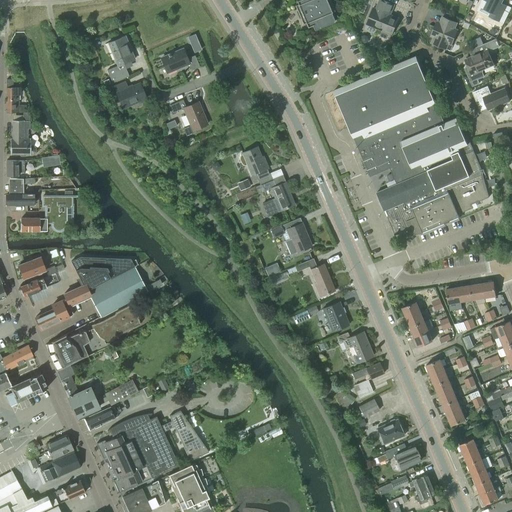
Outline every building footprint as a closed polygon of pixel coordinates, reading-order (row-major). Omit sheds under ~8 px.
[(313,24),(315,30),(335,22),(331,12),(334,11),(329,0),(297,0),(296,0),(298,4),(295,5),(298,12),(296,12),(299,18),(300,18),(303,24),(306,23),(307,27),(313,24)] [(379,0),(376,9),(373,8),(366,24),(392,35),(398,18),(390,15),(394,4),(383,0),(379,0)] [(499,21),(504,10),(499,7),(502,0),(486,0),(488,1),(484,8),(491,12),(489,16),(499,21)] [(454,29),(457,23),(442,17),(440,23),(437,21),(431,36),(434,37),(431,43),(446,49),(448,43),(451,44),(457,30),(454,29)] [(470,24),(464,21),(462,27),(468,29),(470,24)] [(488,42),(490,39),(489,36),(487,34),(484,34),(482,37),(482,40),(485,42),(488,42)] [(112,83),(129,76),(124,63),(135,59),(125,36),(108,43),(117,65),(107,70),(112,83)] [(472,86),(479,83),(477,79),(484,76),(482,72),(483,69),(493,64),(488,51),(499,46),(496,38),(471,49),(474,55),(465,59),(468,66),(465,68),(470,82),(472,86)] [(183,48),(161,57),(167,73),(189,64),(191,70),(200,67),(195,55),(187,58),(183,48)] [(444,123),(435,102),(416,56),(334,91),(370,177),(390,168),(392,173),(383,177),(385,183),(394,179),(396,184),(377,192),(377,193),(384,209),(384,210),(385,210),(385,209),(388,215),(387,216),(395,235),(409,229),(410,228),(411,230),(413,231),(415,232),(417,233),(419,233),(421,233),(423,232),(423,233),(424,232),(423,232),(459,217),(460,217),(459,214),(473,207),(472,204),(489,197),(481,169),(467,134),(464,135),(457,118),(444,123)] [(509,82),(507,78),(506,75),(505,74),(500,77),(503,84),(509,82)] [(19,105),(19,96),(19,94),(20,94),(20,87),(13,87),(13,79),(6,79),(6,112),(18,112),(28,112),(25,105),(19,105)] [(146,98),(140,83),(128,87),(125,81),(109,88),(112,96),(117,94),(123,108),(146,98)] [(487,86),(473,92),(480,109),(486,107),(487,108),(488,110),(510,101),(504,88),(490,94),(487,86)] [(207,124),(198,102),(186,107),(183,99),(170,105),(173,113),(183,108),(190,125),(183,128),(186,136),(194,132),(193,130),(207,124)] [(174,120),(166,123),(168,129),(177,125),(174,120)] [(12,138),(10,138),(10,154),(19,154),(21,156),(25,156),(27,154),(30,154),(34,154),(36,152),(36,148),(34,146),(30,146),(30,138),(28,138),(28,128),(30,128),(30,121),(12,121),(12,138)] [(493,133),(494,142),(504,140),(502,132),(493,133)] [(264,175),(262,170),(268,168),(263,156),(261,157),(257,146),(242,152),(242,154),(241,154),(240,156),(240,158),(241,163),(243,164),(245,165),(247,164),(251,175),(253,180),(257,179),(257,178),(264,175)] [(34,159),(35,164),(59,160),(58,155),(34,159)] [(24,160),(7,160),(6,160),(6,176),(18,176),(18,173),(24,173),(24,160)] [(257,178),(257,179),(259,184),(273,179),(270,173),(264,175),(257,178)] [(6,204),(9,204),(34,204),(34,193),(23,193),(23,184),(34,183),(34,178),(10,178),(10,194),(6,194),(6,204)] [(261,184),(255,187),(258,194),(264,191),(271,188),(275,198),(263,203),(268,216),(294,205),(285,182),(276,186),(273,180),(261,185),(261,184)] [(21,217),(21,231),(39,231),(39,230),(46,230),(46,223),(52,223),(53,226),(54,229),(57,230),(60,230),(63,228),(65,226),(65,222),(66,222),(65,222),(65,214),(66,214),(66,213),(65,213),(65,205),(72,205),(72,196),(76,196),(76,195),(42,196),(42,205),(50,205),(50,213),(45,213),(45,218),(39,218),(39,217),(21,217)] [(300,217),(282,225),(284,230),(286,229),(290,239),(285,241),(290,255),(296,252),(311,246),(300,217)] [(274,238),(285,233),(281,224),(270,229),(274,238)] [(45,268),(41,256),(18,265),(23,280),(38,274),(39,277),(58,270),(56,264),(45,268)] [(80,257),(72,261),(81,281),(83,280),(85,283),(89,290),(134,266),(131,259),(80,257)] [(313,258),(295,266),(295,267),(297,271),(309,266),(310,269),(316,284),(318,288),(316,289),(319,297),(335,290),(323,264),(316,267),(313,258)] [(147,292),(145,287),(135,267),(127,272),(121,274),(116,277),(110,280),(105,283),(99,285),(94,288),(89,291),(90,294),(101,316),(148,292),(147,292)] [(24,296),(28,294),(45,287),(42,277),(20,286),(24,296)] [(159,279),(145,287),(147,292),(162,284),(159,279)] [(482,283),(484,297),(496,296),(493,281),(482,283)] [(67,298),(70,305),(90,294),(89,291),(89,290),(85,283),(64,294),(67,298)] [(472,299),(484,297),(482,283),(470,285),(472,299)] [(33,308),(42,304),(57,291),(54,285),(45,288),(45,287),(28,294),(28,295),(33,308)] [(460,301),(472,299),(470,285),(458,287),(460,301)] [(449,303),(460,301),(458,287),(446,288),(449,303)] [(74,314),(70,305),(67,298),(53,305),(55,309),(37,318),(43,330),(74,314)] [(332,332),(349,324),(340,301),(322,308),(332,332)] [(406,317),(420,311),(416,302),(402,308),(406,317)] [(121,338),(120,336),(121,333),(140,323),(138,314),(138,312),(131,303),(115,312),(114,314),(100,322),(91,325),(92,328),(85,331),(83,330),(68,336),(66,334),(52,341),(46,344),(47,351),(52,359),(54,364),(55,369),(56,370),(69,364),(88,355),(107,346),(121,338)] [(309,315),(318,311),(316,305),(306,309),(309,315)] [(424,320),(421,311),(420,311),(406,317),(410,326),(424,320)] [(154,321),(158,318),(159,315),(158,312),(155,312),(150,314),(149,317),(151,320),(154,321)] [(463,321),(467,330),(472,328),(468,319),(463,321)] [(428,329),(425,321),(424,320),(410,326),(414,335),(428,329)] [(450,321),(441,325),(443,330),(452,326),(450,321)] [(499,336),(511,330),(511,325),(510,321),(495,327),(499,336)] [(433,340),(429,330),(428,329),(414,335),(418,346),(433,340)] [(511,341),(511,330),(499,336),(503,345),(511,341)] [(373,356),(363,331),(349,337),(347,332),(336,337),(339,344),(342,342),(345,348),(353,345),(357,354),(353,355),(356,363),(373,356)] [(441,343),(451,339),(449,334),(439,338),(441,343)] [(511,352),(511,341),(503,345),(507,354),(511,352)] [(23,360),(33,355),(28,345),(2,358),(0,353),(0,373),(18,365),(18,366),(24,363),(23,360)] [(453,353),(456,352),(454,347),(444,351),(446,356),(453,353)] [(491,362),(500,359),(498,354),(490,358),(491,362)] [(457,364),(466,360),(464,356),(455,359),(457,364)] [(430,375),(444,368),(440,359),(426,365),(430,375)] [(457,369),(459,368),(468,364),(466,360),(457,364),(454,365),(455,368),(457,369)] [(370,379),(384,373),(379,362),(366,368),(366,367),(351,373),(354,379),(368,373),(370,379)] [(69,364),(56,370),(66,389),(65,390),(68,397),(67,397),(77,417),(99,407),(90,387),(79,392),(71,375),(73,374),(69,364)] [(434,384),(448,378),(452,377),(452,374),(450,369),(449,368),(445,369),(444,368),(430,375),(434,384)] [(0,374),(0,390),(11,385),(5,372),(0,374)] [(10,405),(46,388),(48,388),(41,373),(11,386),(13,391),(6,394),(10,405)] [(465,384),(474,380),(473,376),(463,379),(465,384)] [(157,380),(162,390),(168,387),(164,377),(157,380)] [(452,388),(449,379),(448,378),(434,384),(438,394),(452,388)] [(132,379),(105,393),(111,405),(138,391),(132,379)] [(373,392),(373,391),(368,379),(353,385),(359,398),(373,392)] [(474,380),(465,384),(467,388),(476,384),(474,380)] [(495,384),(494,380),(482,384),(484,389),(495,384)] [(196,392),(193,386),(194,386),(193,382),(185,386),(186,389),(184,390),(186,396),(196,392)] [(501,396),(511,390),(511,385),(491,394),(491,392),(486,394),(488,400),(496,398),(501,396)] [(149,388),(144,390),(148,398),(152,396),(149,388)] [(456,397),(453,389),(452,388),(438,394),(442,404),(456,397)] [(511,390),(501,396),(503,400),(511,396),(511,390)] [(474,404),(483,400),(481,396),(472,399),(474,404)] [(461,407),(457,399),(456,397),(442,404),(446,413),(461,407)] [(358,406),(364,418),(379,410),(373,398),(358,406)] [(492,410),(497,408),(500,407),(496,398),(488,400),(488,401),(492,410)] [(483,400),(474,404),(475,408),(485,404),(483,400)] [(108,422),(119,416),(114,405),(85,418),(87,424),(90,430),(108,422)] [(466,419),(461,409),(461,407),(446,413),(451,425),(466,419)] [(190,425),(184,417),(180,410),(169,415),(171,420),(160,425),(156,416),(149,419),(147,413),(139,415),(128,418),(118,423),(109,429),(113,438),(105,441),(104,439),(96,443),(103,458),(107,456),(117,478),(113,480),(119,493),(120,492),(121,496),(138,488),(151,482),(149,479),(179,465),(163,431),(174,426),(190,460),(209,452),(208,451),(206,452),(189,427),(190,425)] [(404,435),(397,419),(396,420),(393,419),(390,420),(389,422),(377,428),(384,444),(404,435)] [(63,454),(74,450),(67,434),(56,439),(63,454)] [(463,454),(477,448),(473,438),(459,444),(463,454)] [(52,459),(63,454),(56,439),(46,444),(52,459)] [(499,439),(490,443),(492,447),(501,444),(499,439)] [(421,460),(414,445),(404,449),(402,444),(384,452),(387,459),(395,456),(400,469),(421,460)] [(481,457),(478,448),(477,448),(463,454),(467,463),(481,457)] [(63,457),(69,471),(81,466),(74,452),(63,457)] [(382,454),(376,456),(379,464),(385,461),(382,454)] [(35,458),(35,459),(38,466),(38,467),(46,463),(43,455),(35,458)] [(498,463),(507,459),(506,455),(497,459),(498,463)] [(58,476),(69,471),(63,457),(51,462),(54,466),(44,471),(43,470),(40,471),(45,481),(48,480),(47,480),(57,475),(58,476)] [(485,467),(482,458),(481,457),(467,463),(471,473),(485,467)] [(507,459),(498,463),(500,467),(509,463),(507,459)] [(196,464),(192,466),(191,464),(168,474),(173,484),(171,485),(183,511),(199,511),(212,506),(208,497),(209,497),(208,494),(209,493),(196,464)] [(489,477),(486,468),(485,467),(471,473),(475,483),(489,477)] [(48,495),(47,496),(34,501),(32,497),(27,499),(21,488),(22,488),(12,471),(0,477),(0,511),(37,511),(52,505),(48,495)] [(416,491),(431,484),(427,474),(411,480),(412,481),(409,483),(410,486),(414,485),(416,491)] [(392,487),(394,487),(407,481),(405,475),(392,481),(387,483),(389,487),(392,486),(392,487)] [(494,486),(490,478),(489,477),(475,483),(479,492),(494,486)] [(138,488),(148,511),(165,503),(157,479),(151,482),(138,488)] [(69,499),(85,492),(80,480),(55,491),(57,495),(65,491),(69,499)] [(431,484),(416,491),(418,495),(415,496),(417,501),(418,501),(419,504),(427,501),(425,498),(435,494),(431,484)] [(501,490),(500,486),(494,488),(494,486),(479,492),(484,505),(499,499),(496,492),(501,490)] [(124,511),(145,511),(148,511),(138,488),(121,496),(118,497),(124,511)] [(397,498),(398,501),(399,504),(407,500),(405,495),(405,494),(397,498)] [(389,511),(394,511),(400,510),(397,502),(387,506),(389,511)]
